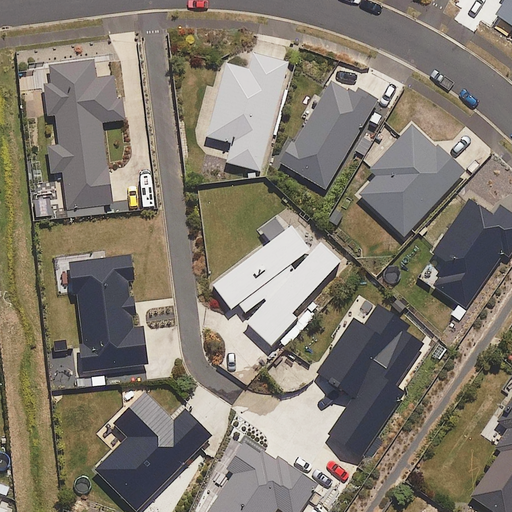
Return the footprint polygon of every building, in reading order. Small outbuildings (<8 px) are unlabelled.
[(511,28),(511,0),(499,0),(491,14),(511,28)] [(260,172),(288,64),(253,54),(248,72),(226,66),(207,138),(232,145),(227,163),(260,172)] [(114,81),(98,83),(95,66),(50,72),(53,90),(45,91),(49,122),(56,121),(60,151),(49,153),(53,181),(64,180),(70,223),(101,218),(100,210),(114,208),(102,127),(126,123),(123,104),(118,104),(114,81)] [(360,91),(357,96),(332,82),(282,165),(325,190),(378,102),(360,91)] [(404,237),(465,174),(415,126),(370,172),(377,178),(360,195),(404,237)] [(511,216),(500,208),(493,219),(469,202),(432,255),(447,266),(433,286),(466,308),(511,242),(511,216)] [(52,224),(51,204),(34,205),(35,225),(52,224)] [(312,252),(310,253),(291,228),(212,286),(231,311),(240,305),(247,315),(245,317),(272,345),(297,320),(291,314),(341,265),(320,244),(312,252)] [(150,368),(145,331),(136,332),(135,324),(140,323),(137,302),(130,303),(128,285),(135,284),(132,261),(71,269),(74,295),(78,295),(85,350),(80,351),(84,377),(150,368)] [(393,387),(425,342),(375,308),(363,326),(354,320),(316,374),(352,399),(328,434),(358,456),(402,393),(393,387)] [(511,392),(482,434),(501,448),(468,494),(494,511),(510,511),(511,509),(511,392)] [(183,411),(172,423),(145,396),(115,428),(127,439),(94,472),(134,511),(137,511),(186,462),(210,438),(183,411)] [(277,511),(279,510),(282,511),(299,511),(317,485),(290,467),(288,470),(246,443),(227,472),(234,476),(209,511),(277,511)]
